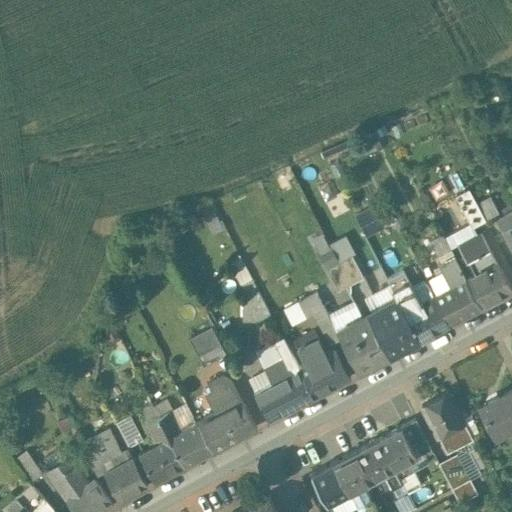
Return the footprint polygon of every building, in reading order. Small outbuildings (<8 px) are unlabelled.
[(484,220),(467,188),(454,196),(471,227),(484,220)] [(511,214),(497,222),(511,248),(511,214)] [(327,230),(314,236),(337,289),(368,276),(349,233),(331,240),(327,230)] [(490,249),(481,233),(458,245),(467,262),(490,249)] [(454,257),(439,265),(446,278),(452,275),(456,283),(466,278),(454,257)] [(497,261),(466,278),(480,305),(511,288),(497,261)] [(456,283),(438,293),(452,320),(480,305),(466,278),(456,283)] [(408,282),(393,290),(396,297),(404,311),(414,306),(409,297),(415,294),(408,282)] [(284,306),(293,323),(329,306),(320,289),(284,306)] [(414,306),(404,311),(418,338),(447,323),(433,296),(414,306)] [(396,297),(370,310),(392,352),(418,338),(404,311),(396,297)] [(383,356),(361,315),(335,329),(357,370),(383,356)] [(210,326),(187,338),(202,366),(225,354),(210,326)] [(319,337),(299,348),(307,362),(327,351),(319,337)] [(280,346),(267,353),(271,361),(265,364),(274,380),(293,369),(280,346)] [(307,362),(298,367),(313,394),(350,374),(336,347),(327,351),(307,362)] [(274,380),(255,390),(269,418),(313,394),(298,367),(274,380)] [(229,373),(215,380),(220,388),(233,381),(229,373)] [(220,388),(213,392),(218,400),(212,403),(216,411),(241,398),(233,381),(220,388)] [(511,388),(478,406),(493,435),(511,425),(511,388)] [(446,391),(422,405),(437,435),(463,420),(446,391)] [(216,411),(196,422),(210,449),(255,425),(241,398),(216,411)] [(151,402),(138,409),(144,422),(158,416),(151,402)] [(181,429),(171,409),(158,416),(168,436),(181,429)] [(131,438),(145,431),(135,412),(121,420),(131,438)] [(158,416),(144,422),(155,443),(168,436),(158,416)] [(430,447),(415,417),(400,425),(416,455),(430,447)] [(463,420),(437,435),(446,452),(472,438),(463,420)] [(181,429),(168,436),(182,464),(210,449),(196,422),(181,429)] [(400,425),(378,437),(393,467),(416,455),(400,425)] [(109,428),(83,442),(85,448),(112,434),(109,428)] [(112,434),(85,448),(94,467),(120,452),(112,434)] [(155,443),(139,452),(153,480),(182,464),(168,436),(155,443)] [(378,437),(355,449),(371,479),(382,473),(393,467),(378,437)] [(355,449),(333,461),(349,491),(363,483),(371,479),(355,449)] [(43,473),(27,450),(17,457),(33,480),(43,473)] [(456,452),(438,462),(451,487),(470,478),(456,452)] [(132,455),(103,470),(118,499),(147,483),(132,455)] [(71,457),(48,473),(67,500),(90,483),(71,457)] [(333,461),(310,473),(326,503),(349,491),(333,461)] [(402,483),(393,467),(382,473),(391,489),(402,483)] [(90,483),(67,500),(75,511),(97,511),(111,502),(96,479),(90,483)] [(365,487),(363,483),(349,491),(360,511),(371,511),(377,509),(366,487),(365,487)] [(259,499),(235,511),(265,511),(264,508),(259,499)] [(17,511),(22,508),(16,500),(7,508),(10,511),(17,511)] [(265,511),(277,511),(273,503),(264,508),(265,511)]
